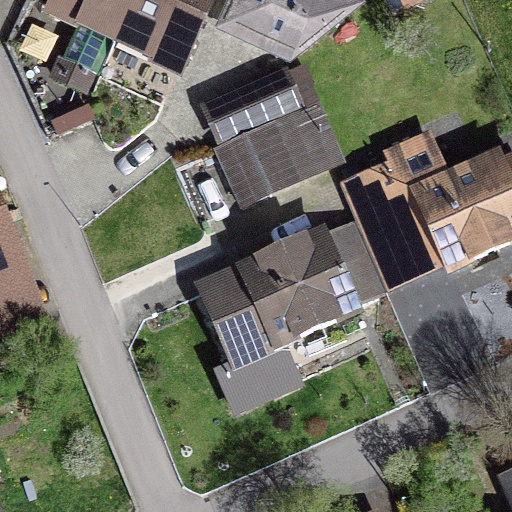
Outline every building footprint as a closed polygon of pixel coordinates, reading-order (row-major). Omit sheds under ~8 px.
[(81,23),(56,77),(84,90),(91,73),(98,76),(116,39),(133,0),(57,0),(52,10),(81,23)] [(133,0),(116,39),(180,69),(211,0),(133,0)] [(340,0),(233,0),(223,23),(294,55),(355,6),(340,0)] [(259,88),(273,118),(300,105),(287,76),(259,88)] [(216,151),(241,206),(296,182),(271,127),(216,151)] [(416,272),(446,259),(450,270),(511,242),(511,165),(500,171),(497,162),(446,184),(428,141),(386,159),(390,170),(347,188),(368,238),(397,226),(416,272)] [(0,218),(0,280),(21,272),(0,218)] [(235,365),(378,300),(347,230),(202,291),(235,365)]
